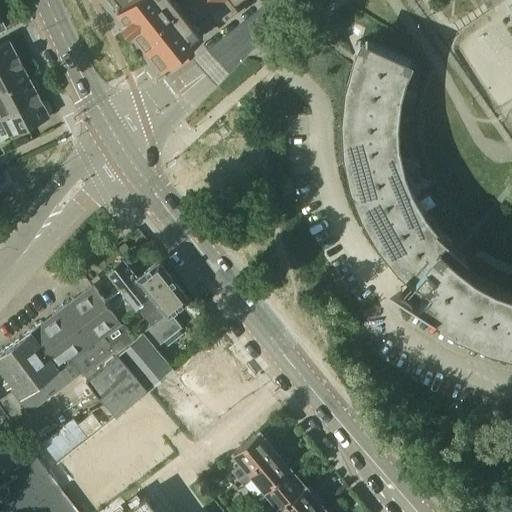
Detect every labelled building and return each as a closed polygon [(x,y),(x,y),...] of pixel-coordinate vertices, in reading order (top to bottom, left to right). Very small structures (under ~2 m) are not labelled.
[(120,0),(121,1),(117,4),(162,61),(183,44),(186,47),(195,39),(193,37),(217,18),(219,20),(229,13),(226,10),(227,9),(230,12),(239,5),(237,2),(239,0),(120,0)] [(10,39),(0,44),(0,67),(20,58),(10,39)] [(451,240),(452,239),(437,226),(425,211),(411,186),(404,169),(398,140),(397,121),(400,93),(405,74),(411,60),(367,41),(360,56),(352,86),(349,118),(351,149),(357,180),(369,209),(384,237),(404,261),(419,275),(408,287),(420,297),(418,300),(457,324),(491,340),(511,345),(511,294),(493,288),(472,277),(453,262),(438,249),(448,237),(451,240)] [(0,90),(29,76),(20,58),(0,67),(0,90)] [(30,78),(29,76),(0,90),(0,113),(38,94),(36,90),(38,89),(39,86),(35,78),(32,77),(30,78)] [(42,101),(38,94),(0,113),(0,138),(48,114),(47,112),(50,111),(51,108),(47,101),(44,100),(42,101)] [(109,273),(121,288),(106,300),(104,301),(121,322),(140,307),(138,304),(152,294),(138,276),(126,260),(109,273)] [(156,262),(138,276),(152,294),(138,304),(140,307),(143,305),(157,323),(146,331),(158,347),(186,325),(175,310),(186,301),(156,262)] [(41,411),(48,406),(44,400),(82,371),(114,413),(152,383),(173,366),(158,347),(146,331),(135,340),(121,322),(104,301),(106,300),(93,283),(0,353),(0,366),(8,377),(4,380),(8,386),(12,383),(17,390),(14,393),(28,412),(37,406),(41,411)] [(257,465),(276,449),(260,430),(233,452),(244,466),(235,474),(239,479),(257,465)] [(289,465),(276,449),(257,465),(239,479),(245,485),(254,478),(264,490),(292,468),(289,465)] [(78,511),(47,470),(36,453),(22,464),(26,470),(0,489),(0,511),(78,511)] [(292,468),(264,490),(275,503),(266,511),(267,511),(275,511),(307,486),(307,485),(306,485),(292,468)] [(313,511),(323,504),(307,486),(275,511),(313,511)] [(153,511),(145,501),(131,511),(153,511)]
